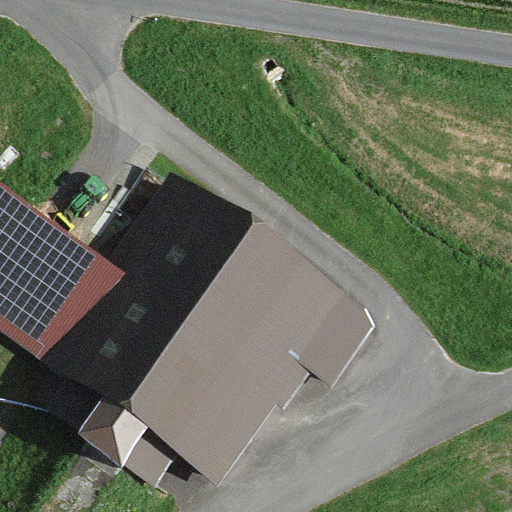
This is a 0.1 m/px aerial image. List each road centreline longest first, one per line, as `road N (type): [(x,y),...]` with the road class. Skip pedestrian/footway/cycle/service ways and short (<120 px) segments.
road 1 (track): [(389,449),(415,398),(409,351),(378,306),(15,0)]
road 2 (unclassified): [(511,59),(148,0)]
road 3 (track): [(270,511),(511,388)]
